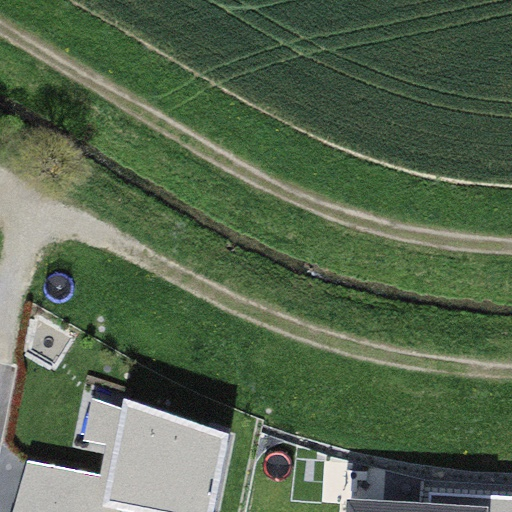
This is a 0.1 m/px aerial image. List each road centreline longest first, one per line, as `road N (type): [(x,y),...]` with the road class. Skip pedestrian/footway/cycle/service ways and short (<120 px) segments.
road 1 (track): [(0,20),(306,194),(392,233),(511,246)]
road 2 (track): [(0,195),(294,365),(376,398),(511,415)]
